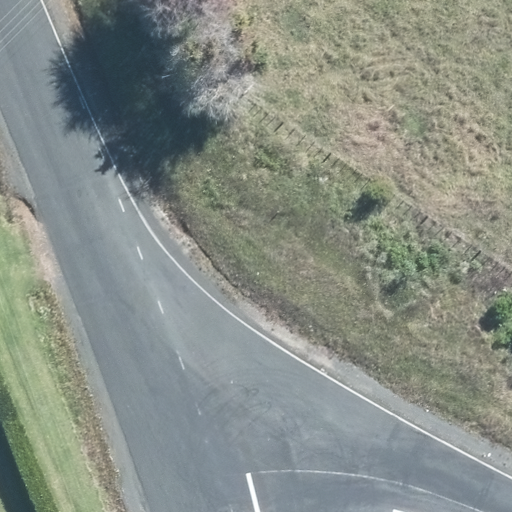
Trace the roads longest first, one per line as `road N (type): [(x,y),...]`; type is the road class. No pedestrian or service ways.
road 1 (unclassified): [(176,488),(79,200),(0,1)]
road 2 (unclassified): [(465,511),(413,488),(320,472),(224,475),(176,488)]
